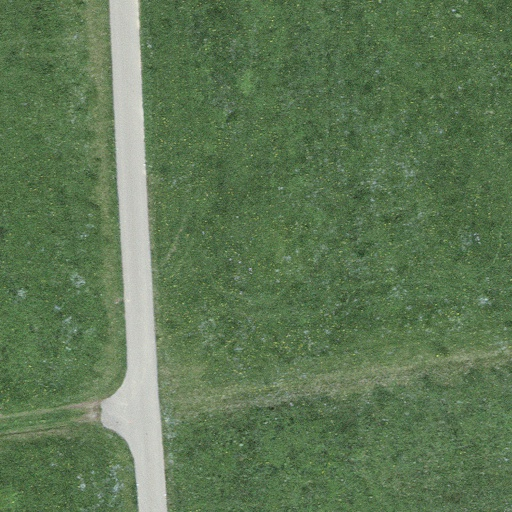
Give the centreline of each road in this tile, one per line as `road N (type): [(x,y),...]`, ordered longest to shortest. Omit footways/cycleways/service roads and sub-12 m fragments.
road 1 (track): [(124,0),(155,511)]
road 2 (track): [(0,428),(147,405)]
